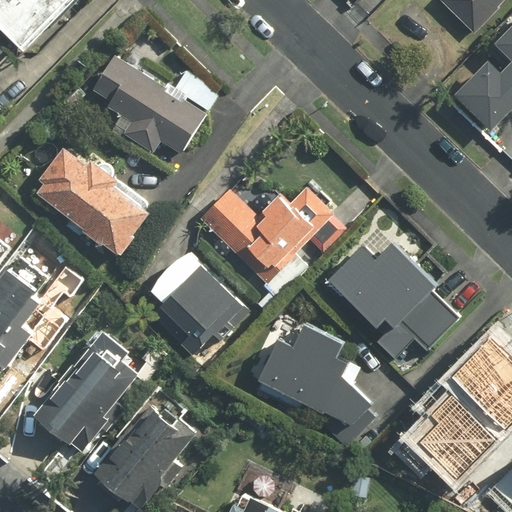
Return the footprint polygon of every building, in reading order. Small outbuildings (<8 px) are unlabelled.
[(0,0),(0,3),(3,6),(0,8),(0,9),(36,46),(49,34),(82,0),(0,0)] [(450,0),(482,31),(508,5),(506,2),(508,0),(450,0)] [(511,18),(500,31),(511,42),(511,67),(501,56),(468,90),(505,126),(511,118),(511,18)] [(0,80),(16,64),(5,54),(12,47),(0,35),(0,80)] [(169,138),(189,151),(225,93),(191,72),(183,85),(175,79),(173,82),(124,52),(100,90),(118,101),(115,104),(138,118),(130,130),(162,149),(169,138)] [(55,178),(48,189),(130,250),(162,207),(128,182),(132,175),(104,154),(100,159),(76,142),(51,175),(55,178)] [(237,185),(208,214),(274,281),(345,211),(316,182),(300,198),(290,188),(265,213),(237,185)] [(0,276),(21,249),(0,232),(0,276)] [(374,239),(339,275),(391,325),(382,335),(403,355),(423,334),(436,346),(468,314),(442,289),(452,279),(407,236),(389,254),(374,239)] [(161,311),(201,353),(256,300),(216,258),(161,311)] [(22,259),(0,287),(0,362),(6,354),(19,364),(46,327),(31,316),(55,284),(22,259)] [(318,317),(307,341),(292,333),(266,389),(309,409),(314,398),(338,409),(340,406),(366,418),(386,399),(379,393),(357,369),(362,356),(351,351),(358,336),(318,317)] [(115,326),(42,410),(91,451),(122,416),(116,411),(152,369),(136,355),(141,349),(115,326)] [(511,356),(493,337),(453,376),(504,428),(511,420),(511,356)] [(173,470),(209,426),(166,391),(101,470),(149,509),(178,474),(173,470)] [(438,425),(423,440),(458,474),(493,438),(448,395),(428,415),(438,425)] [(308,511),(265,491),(259,502),(248,497),(240,511),(308,511)]
